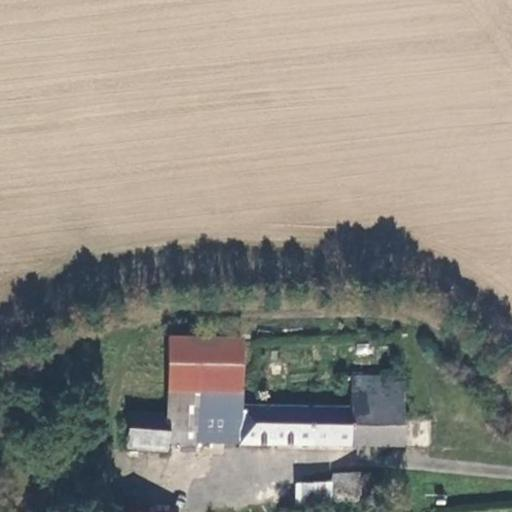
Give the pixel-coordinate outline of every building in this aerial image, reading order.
[(239,342),(235,342),(171,338),(170,390),(232,391),(241,392),(239,342)] [(231,407),(170,414),(132,412),(129,448),(166,450),(167,443),(241,443),(424,447),(424,418),(404,417),(404,379),(355,379),(354,410),(242,406),(231,407)] [(241,392),(232,391),(170,390),(170,414),(231,407),(242,406),(241,392)] [(336,502),(358,502),(358,474),(336,475),(336,502)] [(358,474),(358,502),(372,501),(371,474),(358,474)] [(331,487),(297,488),(297,506),(330,505),(331,487)]
